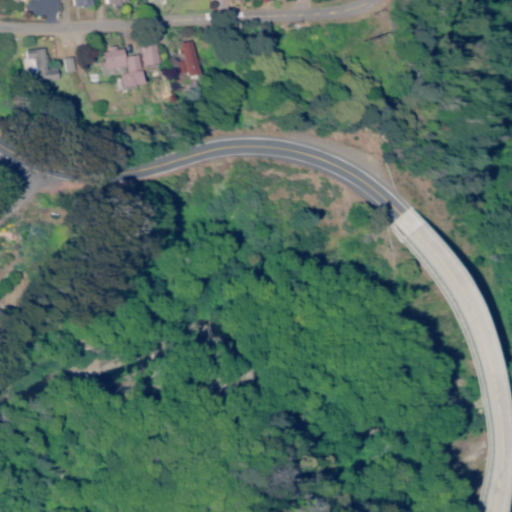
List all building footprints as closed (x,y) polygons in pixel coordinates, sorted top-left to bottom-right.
[(92,9),(91,0),(71,0),(71,9),(92,9)] [(160,70),(154,45),(139,49),(145,74),(160,70)] [(180,45),(180,62),(178,62),(178,78),(196,78),(196,45),(180,45)] [(34,85),(57,83),(56,71),(45,72),(43,51),(24,53),(26,71),(33,71),(34,85)] [(101,53),(103,78),(119,77),(120,90),(141,89),(139,58),(124,59),(124,52),(101,53)]
